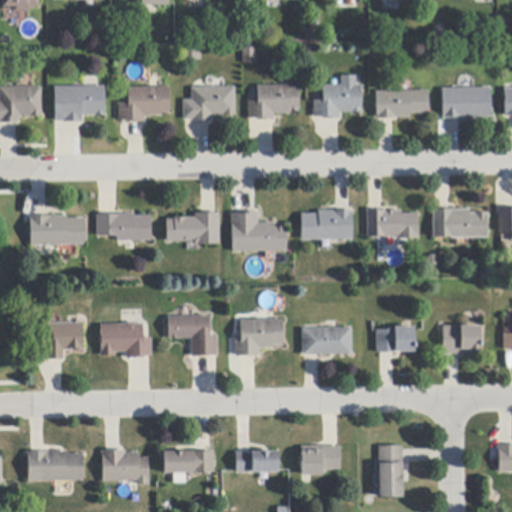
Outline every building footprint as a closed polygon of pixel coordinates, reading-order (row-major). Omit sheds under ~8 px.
[(39,0),(39,7),(30,7),(30,12),(16,12),(16,8),(2,8),(2,0),(39,0)] [(243,64),(243,48),(257,48),(257,64),(243,64)] [(183,49),(202,49),(202,61),(183,61),(183,49)] [(338,119),(323,119),(323,118),(314,118),(314,114),(314,101),(323,101),(323,86),(343,86),(361,85),(362,85),(363,113),(351,113),(340,113),(340,119),(338,119)] [(273,121),(257,121),(257,119),(250,119),(249,119),(249,102),(258,102),(258,86),(281,86),(289,86),(299,86),(299,112),(291,112),(291,115),(274,115),(274,121),(273,121)] [(511,86),(503,86),(503,115),(511,115),(511,86)] [(17,123),(0,123),(0,87),(41,87),(42,117),(19,117),(19,123),(17,123)] [(80,123),(63,123),(63,122),(56,122),(55,122),(55,88),(85,87),(98,87),(105,87),(105,116),(83,116),(83,123),(80,123)] [(144,122),(128,122),(128,121),(122,121),(119,121),(119,104),(128,104),(128,88),(170,88),(170,114),(161,114),(161,116),(145,116),(145,122),(144,122)] [(209,121),(192,122),(192,120),(186,120),(183,120),(183,101),(192,100),(191,88),(193,88),(212,88),(235,88),(236,116),(223,117),(223,115),(212,115),(212,121),(209,121)] [(459,119),(446,119),(443,119),(442,90),(491,89),(492,118),(459,119)] [(393,119),(380,119),(375,119),(375,114),(376,114),(376,92),(429,91),(429,114),(410,114),(410,119),(393,119)] [(511,242),(510,242),(510,233),(499,233),(499,215),(499,209),(511,209),(511,242)] [(417,214),(418,240),(397,241),(397,237),(383,238),(383,237),(367,238),(366,210),(369,210),(370,210),(370,211),(381,211),(381,210),(382,210),(385,210),(385,212),(400,211),(400,215),(417,214)] [(487,238),(450,239),(450,238),(433,239),(433,210),(435,210),(450,210),(470,210),(470,214),(474,214),(474,213),(487,213),(487,238)] [(337,212),(349,211),(353,211),(353,216),(352,216),(353,240),(302,241),(301,215),(318,214),(318,211),(333,211),(333,212),(337,212)] [(287,252),(233,253),(232,227),(231,227),(231,215),(233,215),(240,215),(240,213),(255,213),(258,213),(259,224),(274,223),(274,228),(286,227),(287,252)] [(151,242),(134,242),(118,242),(117,242),(117,236),(97,237),(97,216),(100,216),(117,216),(120,216),(120,214),(134,214),(134,217),(151,217),(151,242)] [(202,214),(216,214),(219,214),(220,244),(197,245),(195,242),(167,243),(167,221),(174,220),(173,219),(195,218),(195,214),(202,214)] [(86,246),(56,246),(41,246),(31,246),(30,220),(29,220),(29,217),(33,217),(46,217),(68,216),(68,220),(85,219),(86,246)] [(217,356),(193,357),(192,357),(192,339),(169,340),(168,318),(211,317),(211,336),(217,336),(218,356),(217,356)] [(255,357),(236,357),(236,339),(236,336),(241,335),(241,321),(258,321),(274,320),(283,320),(284,347),(273,347),(274,349),(260,350),(260,357),(255,357)] [(62,360),(46,360),(46,359),(39,359),(38,359),(38,341),(46,341),(45,324),(69,324),(76,323),(83,323),(83,351),(64,351),(64,360),(62,360)] [(149,338),(152,338),(152,357),(150,357),(145,357),(145,359),(130,359),(126,359),(126,353),(115,353),(115,357),(101,357),(101,351),(101,345),(100,345),(100,336),(101,336),(101,326),(122,325),(125,325),(127,323),(135,323),(137,325),(143,324),(144,338),(149,338)] [(469,328),(480,328),(481,328),(480,355),(459,354),(446,354),(443,354),(444,327),(469,328)] [(394,353),(381,353),(376,353),(376,331),(394,331),(394,328),(414,328),(415,353),(394,353)] [(319,356),(306,356),(303,356),(302,329),(327,329),(336,329),(352,329),(352,355),(319,356)] [(511,350),(506,350),(503,350),(503,335),(511,335),(511,350)] [(403,451),(403,462),(403,498),(379,499),(379,496),(379,476),(379,447),(403,446),(403,451)] [(511,473),(499,473),(499,462),(499,452),(498,452),(497,446),(511,446),(511,473)] [(311,476),(303,476),(302,476),(302,462),(301,462),(301,457),(302,456),(302,452),(302,447),(324,447),(338,447),(341,447),(341,471),(326,471),(326,474),(323,474),(323,476),(311,476)] [(138,485),(137,485),(137,481),(120,482),(103,482),(103,458),(102,458),(102,452),(107,451),(120,451),(126,451),(126,453),(139,453),(139,458),(149,458),(149,479),(150,479),(150,485),(138,485)] [(84,481),(29,482),(29,456),(27,456),(27,452),(32,452),(44,452),(66,452),(66,455),(83,455),(84,481)] [(196,452),(210,452),(214,452),(215,473),(165,474),(164,453),(196,452)] [(279,473),(269,473),(260,473),(237,474),(236,453),(239,453),(250,453),(278,452),(279,473)]
